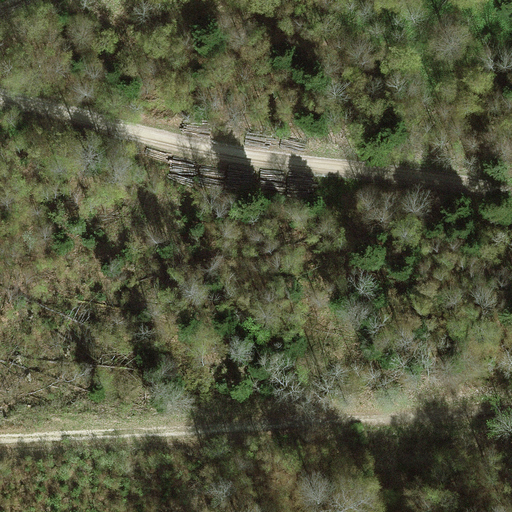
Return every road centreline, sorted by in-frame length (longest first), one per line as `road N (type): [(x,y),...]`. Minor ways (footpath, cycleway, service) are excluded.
road 1 (track): [(0,96),(177,143),(455,180),(511,195)]
road 2 (track): [(511,410),(0,440)]
